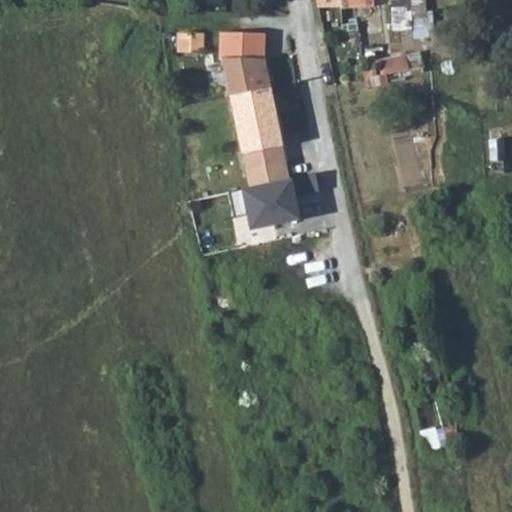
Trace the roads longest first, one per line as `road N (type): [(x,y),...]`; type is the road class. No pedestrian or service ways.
road 1 (track): [(338,206),(376,342),(405,511)]
road 2 (residential): [(299,0),(338,206)]
